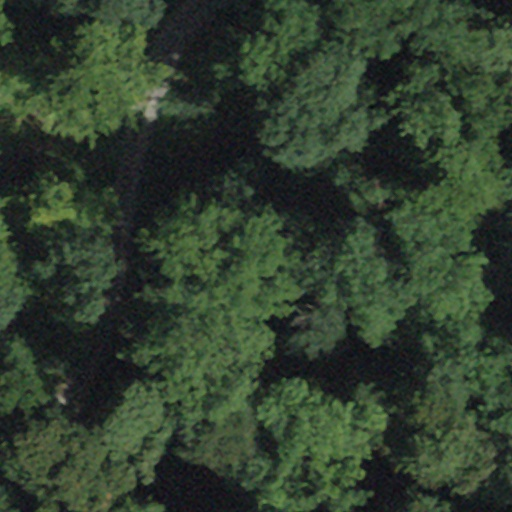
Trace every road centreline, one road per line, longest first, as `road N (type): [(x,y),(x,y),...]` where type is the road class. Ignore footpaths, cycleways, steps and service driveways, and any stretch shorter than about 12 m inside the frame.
road 1 (track): [(95,315),(173,20)]
road 2 (track): [(95,315),(32,511)]
